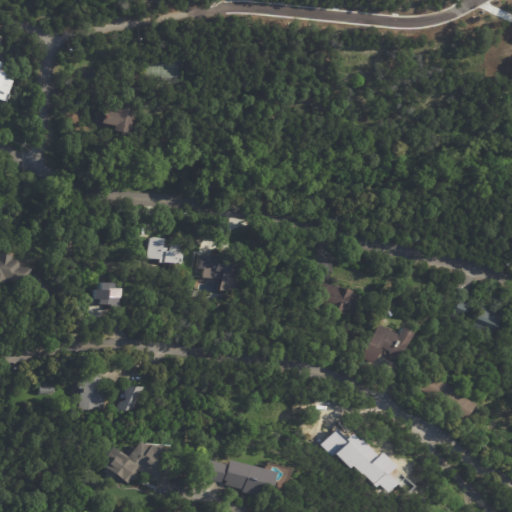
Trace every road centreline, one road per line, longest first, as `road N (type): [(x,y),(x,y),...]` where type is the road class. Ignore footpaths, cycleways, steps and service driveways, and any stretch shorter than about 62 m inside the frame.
road 1 (tertiary): [(511,468),(459,451),(357,387),(232,354),(79,344),(0,372)]
road 2 (residential): [(511,281),(223,209),(132,203),(74,189),(0,144)]
road 3 (residential): [(246,8),(410,17),(474,0)]
road 4 (residential): [(55,38),(246,8)]
road 5 (residential): [(44,168),(55,38)]
